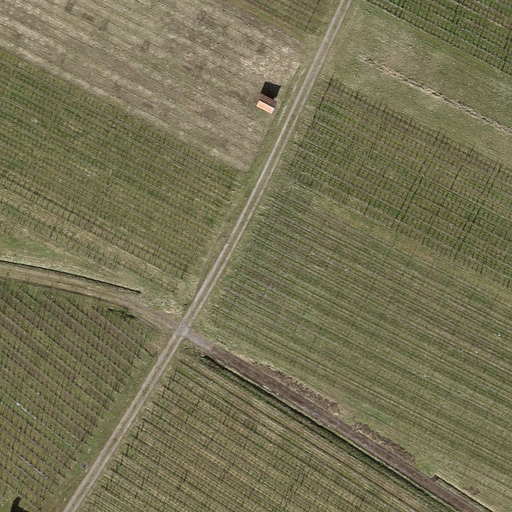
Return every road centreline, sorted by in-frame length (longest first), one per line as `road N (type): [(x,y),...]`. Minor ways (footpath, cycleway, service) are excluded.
road 1 (track): [(71,511),(243,223),(346,0)]
road 2 (track): [(471,511),(183,330)]
